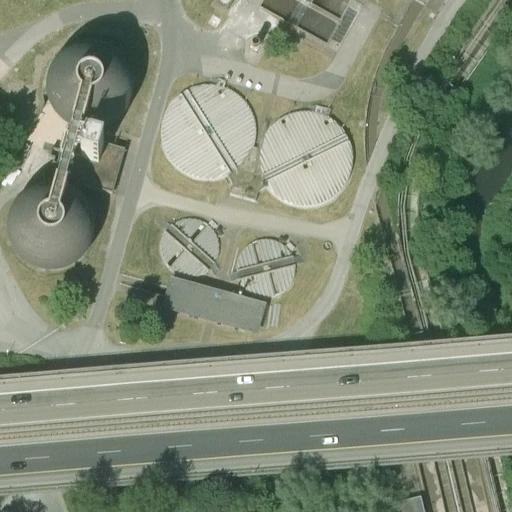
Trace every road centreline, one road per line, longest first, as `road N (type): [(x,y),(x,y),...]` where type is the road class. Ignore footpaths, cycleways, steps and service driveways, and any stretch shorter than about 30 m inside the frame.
road 1 (motorway): [(0,467),(511,426)]
road 2 (motorway): [(511,375),(0,415)]
